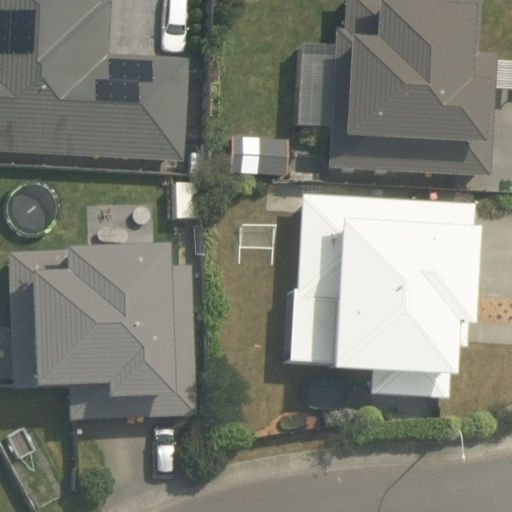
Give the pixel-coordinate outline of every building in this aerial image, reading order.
[(0,0),(0,155),(177,164),(182,61),(101,58),(105,5),(94,4),(93,0),(0,0)] [(324,130),(322,171),(484,180),(489,92),(511,93),(511,64),(489,64),(490,57),(473,57),(475,0),(467,0),(339,0),(338,34),(330,34),(329,48),(296,46),(291,128),(324,130)] [(224,175),(280,178),(282,142),(226,139),(224,175)] [(469,207),(296,196),(289,302),(324,304),(319,374),(365,377),(363,397),(442,402),(444,349),(461,351),(469,207)] [(186,269),(161,269),(160,248),(2,256),(6,393),(62,391),(62,424),(190,419),(186,269)] [(12,408),(0,415),(0,458),(22,490),(54,468),(12,408)]
